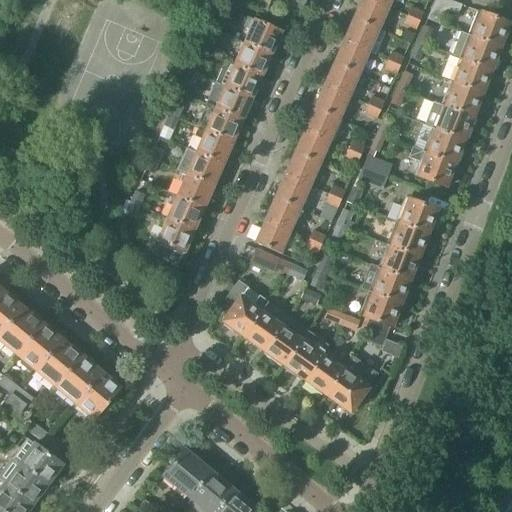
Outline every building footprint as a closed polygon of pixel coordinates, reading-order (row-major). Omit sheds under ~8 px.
[(303,10),(306,2),(301,0),(296,0),(294,7),(303,10)] [(370,0),(360,0),(353,19),(379,30),(389,8),(370,0)] [(461,6),(444,0),(435,0),(427,19),(440,24),(446,10),(457,15),(461,6)] [(415,30),(423,13),(411,8),(403,25),(415,30)] [(477,12),(468,36),(500,48),(509,24),(477,12)] [(212,15),(207,26),(217,31),(222,19),(212,15)] [(253,19),(243,42),(271,55),(281,32),(253,19)] [(379,30),(353,19),(343,41),(369,53),(379,30)] [(422,25),(415,42),(425,46),(432,30),(422,25)] [(217,31),(207,26),(201,39),(212,43),(217,31)] [(409,45),(414,34),(404,30),(399,41),(409,45)] [(500,48),(468,36),(461,33),(452,56),(459,59),(491,71),(500,48)] [(369,53),(343,41),(333,64),(359,75),(369,53)] [(271,55),(243,42),(233,65),(261,77),(271,55)] [(425,46),(415,42),(408,58),(418,62),(425,46)] [(395,76),(403,57),(391,51),(383,70),(395,76)] [(491,71),(459,59),(450,82),(482,94),(491,71)] [(188,70),(197,74),(201,66),(191,61),(188,70)] [(333,64),(323,86),(349,98),(359,75),(333,64)] [(261,77),(233,65),(224,86),(251,98),(261,77)] [(197,74),(188,70),(182,82),(192,87),(197,74)] [(403,71),(395,88),(406,92),(413,76),(403,71)] [(215,82),(205,104),(242,120),(251,98),(224,86),(215,82)] [(450,82),(441,106),(473,118),(482,94),(450,82)] [(323,86),(313,109),(340,120),(349,98),(323,86)] [(406,92),(395,88),(389,104),(399,108),(406,92)] [(384,101),(371,96),(363,115),(375,121),(384,101)] [(173,102),(168,114),(178,119),(183,107),(173,102)] [(473,118),(441,106),(434,103),(425,126),(432,129),(464,141),(473,118)] [(242,120),(205,104),(195,127),(232,143),(242,120)] [(340,120),(313,109),(303,131),(330,143),(340,120)] [(178,119),(168,114),(162,126),(173,130),(178,119)] [(376,133),(386,137),(393,120),(384,116),(376,133)] [(232,143),(195,127),(195,128),(196,129),(193,136),(201,139),(195,153),(222,165),(232,143)] [(432,129),(424,152),(455,163),(464,141),(432,129)] [(303,131),(294,153),(320,165),(330,143),(303,131)] [(386,137),(376,133),(370,147),(380,151),(386,137)] [(365,145),(364,145),(352,140),(344,159),(356,165),(365,145)] [(164,151),(155,147),(153,147),(149,158),(159,162),(164,151)] [(455,163),(424,152),(412,147),(408,158),(419,163),(414,176),(445,188),(455,163)] [(195,153),(185,174),(213,186),(222,165),(195,153)] [(320,165),(294,153),(284,176),(310,187),(320,165)] [(362,168),(387,178),(391,165),(366,156),(362,168)] [(159,162),(149,158),(143,170),(154,175),(159,162)] [(387,178),(362,168),(357,181),(382,190),(387,178)] [(185,174),(176,196),(203,208),(213,186),(185,174)] [(284,176),(274,198),(300,210),(310,187),(284,176)] [(345,191),(344,191),(332,185),(324,204),(336,210),(345,191)] [(363,191),(353,187),(352,186),(345,202),(356,207),(363,191)] [(144,195),(134,191),(129,202),(139,207),(144,195)] [(176,196),(166,218),(194,231),(203,208),(176,196)] [(274,198),(264,221),(290,232),(300,210),(274,198)] [(396,222),(427,235),(437,211),(405,198),(396,222)] [(134,219),(139,207),(129,202),(124,214),(134,219)] [(352,214),(343,210),(342,209),(335,225),(343,229),(345,230),(351,232),(355,224),(349,222),(352,214)] [(194,231),(166,218),(156,241),(159,242),(156,247),(153,253),(151,252),(150,253),(177,269),(177,268),(175,266),(181,258),(184,253),(194,231)] [(290,232),(264,221),(254,243),(280,255),(290,232)] [(396,222),(387,246),(418,258),(427,235),(396,222)] [(343,229),(335,225),(329,239),(339,243),(345,230),(343,229)] [(325,236),(325,235),(312,230),(304,249),(317,254),(325,236)] [(387,246),(378,268),(410,281),(418,258),(387,246)] [(288,274),(292,266),(255,250),(249,262),(274,273),(274,271),(287,276),(288,274)] [(316,271),(325,275),(332,259),(323,255),(316,271)] [(410,281),(378,268),(370,264),(361,288),(369,291),(369,292),(400,305),(410,281)] [(305,272),(292,266),(288,274),(287,276),(301,282),(305,272)] [(318,290),(325,275),(316,271),(309,286),(318,290)] [(242,337),(267,303),(258,296),(254,302),(241,293),(246,288),(238,282),(225,301),(233,307),(222,322),(224,324),(223,325),(232,331),(232,330),(242,337)] [(315,306),(315,305),(319,296),(304,289),(299,299),(315,306)] [(41,324),(3,292),(0,294),(0,343),(15,356),(41,324)] [(400,305),(369,292),(360,316),(388,327),(391,328),(400,305)] [(267,303),(242,337),(244,338),(243,339),(252,345),(253,344),(263,351),(288,317),(267,303)] [(341,326),(345,316),(327,309),(324,319),(341,326)] [(359,321),(345,316),(341,326),(355,331),(359,321)] [(388,327),(360,316),(359,318),(364,319),(356,338),(363,340),(381,347),(388,327)] [(288,317),(263,351),(264,353),(264,354),(272,360),(273,359),(283,366),(304,338),(308,332),(288,317)] [(81,356),(41,324),(15,356),(54,388),(81,356)] [(304,338),(283,366),(285,367),(284,368),(292,374),(293,373),(304,381),(325,353),(304,338)] [(345,368),(325,353),(304,381),(305,382),(304,383),(313,389),(314,388),(325,396),(345,368)] [(120,389),(81,356),(54,388),(94,421),(120,389)] [(345,368),(325,396),(350,414),(353,410),(354,411),(359,403),(358,402),(378,375),(352,358),(345,368)] [(4,376),(0,381),(0,387),(6,392),(13,383),(4,376)] [(14,399),(21,390),(13,383),(6,392),(14,399)] [(23,406),(30,397),(21,390),(14,399),(23,406)] [(22,407),(10,397),(1,409),(14,418),(22,407)] [(39,403),(30,397),(23,406),(32,412),(39,403)] [(65,448),(31,423),(26,431),(60,456),(65,448)] [(62,467),(33,445),(17,465),(47,487),(62,467)] [(188,499),(210,471),(184,450),(162,477),(188,499)] [(17,465),(3,485),(32,507),(47,487),(17,465)] [(214,511),(233,490),(210,471),(188,499),(203,511),(214,511)] [(3,485),(0,488),(0,511),(28,511),(32,507),(3,485)] [(233,490),(214,511),(257,511),(259,511),(233,490)] [(138,511),(158,511),(144,501),(136,511),(138,511)]
